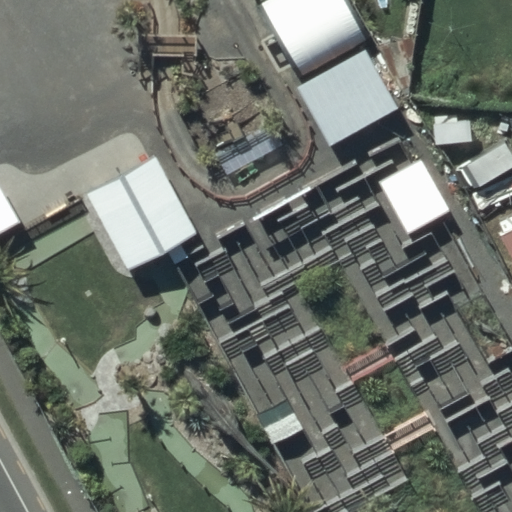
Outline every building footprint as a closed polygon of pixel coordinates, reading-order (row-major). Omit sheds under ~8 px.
[(367,21),(355,0),(269,0),(263,5),(300,74),(367,21)] [(147,144),(75,186),(78,193),(122,267),(165,242),(194,226),(147,144)] [(418,154),(377,176),(406,230),(447,208),(418,154)] [(0,224),(27,210),(0,161),(0,224)] [(511,221),(493,232),(511,266),(511,221)]
